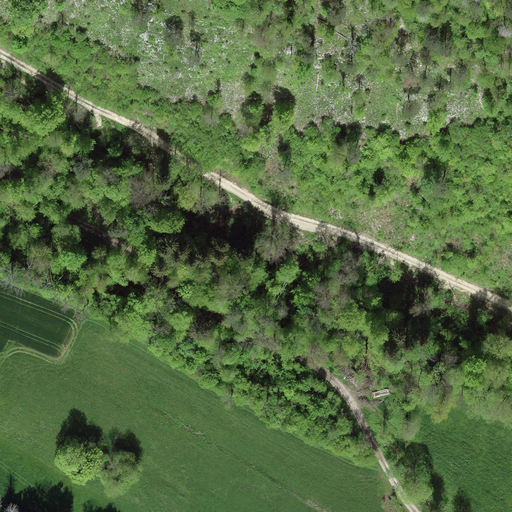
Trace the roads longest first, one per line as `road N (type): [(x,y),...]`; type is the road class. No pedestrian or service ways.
road 1 (track): [(511,308),(342,232),(262,207),(142,129),(0,52)]
road 2 (track): [(0,164),(47,207),(109,238),(188,302),(327,373),(354,403),(418,511)]
